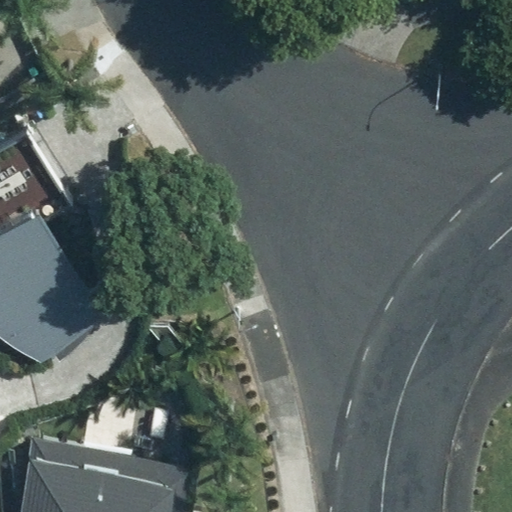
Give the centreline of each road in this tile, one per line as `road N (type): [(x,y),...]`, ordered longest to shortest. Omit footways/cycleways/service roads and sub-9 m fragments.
road 1 (residential): [(452,301),(182,0)]
road 2 (residential): [(386,511),(399,410),(452,301)]
